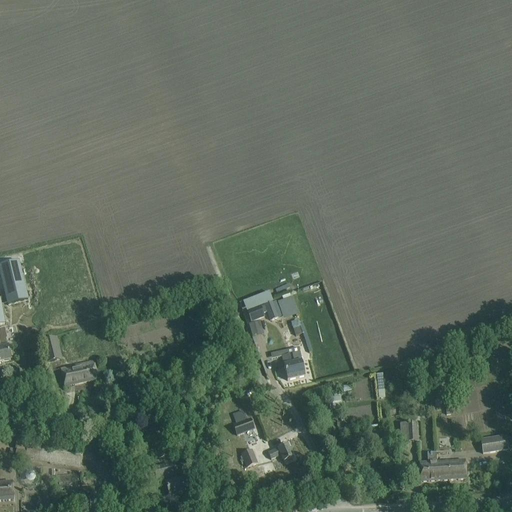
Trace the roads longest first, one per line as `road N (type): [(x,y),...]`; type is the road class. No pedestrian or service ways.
road 1 (residential): [(341,511),(295,414),(257,372),(196,212)]
road 2 (residential): [(148,511),(119,440),(55,423),(0,388)]
road 3 (unclassified): [(379,511),(511,503)]
